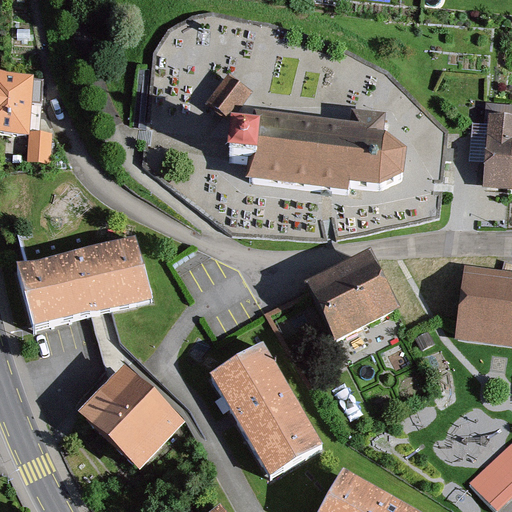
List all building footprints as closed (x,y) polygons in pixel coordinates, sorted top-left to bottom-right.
[(25,98),(26,83),(0,80),(0,139),(30,142),(33,99),(25,98)] [(205,109),(230,128),(252,98),(228,80),(205,109)] [(248,171),(246,188),(349,201),(350,193),(380,196),(404,185),(407,159),(384,142),(386,121),(351,117),(349,130),(254,119),(252,140),(231,138),(227,169),(248,171)] [(485,188),(511,190),(511,123),(491,122),(485,188)] [(53,137),(31,136),(30,166),(52,167),(53,137)] [(154,305),(137,243),(16,275),(33,338),(92,322),(154,305)] [(399,318),(368,260),(305,293),(336,351),(399,318)] [(511,276),(465,270),(456,343),(511,350),(511,276)] [(324,453),(263,352),(210,383),(271,485),(324,453)] [(186,429),(124,373),(78,424),(140,480),(186,429)] [(492,511),(511,495),(511,437),(461,481),(488,511),(492,511)] [(400,511),(344,480),(325,511),(400,511)]
